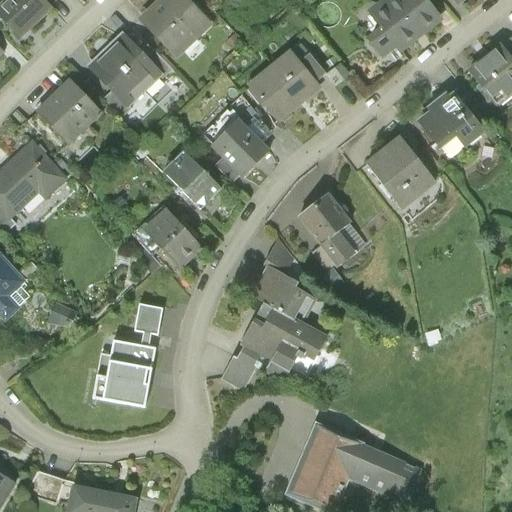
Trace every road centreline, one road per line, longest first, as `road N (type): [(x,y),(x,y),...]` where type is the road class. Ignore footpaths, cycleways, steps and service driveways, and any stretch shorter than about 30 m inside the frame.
road 1 (residential): [(504,0),(266,198),(196,327),(193,394),(204,449)]
road 2 (residential): [(204,449),(96,467),(22,427),(0,399)]
road 3 (residential): [(0,121),(119,0)]
